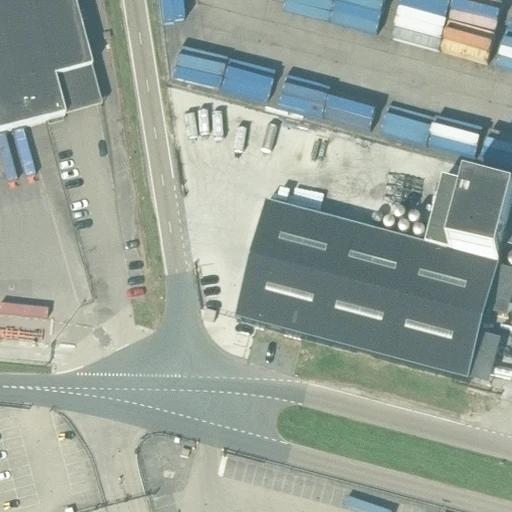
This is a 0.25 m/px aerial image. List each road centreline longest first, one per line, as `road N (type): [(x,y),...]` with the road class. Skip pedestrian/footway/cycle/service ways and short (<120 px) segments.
road 1 (unclassified): [(132,0),(200,391)]
road 2 (unclassified): [(511,451),(300,392),(200,391)]
road 3 (unclassified): [(205,432),(491,511)]
road 4 (unclassified): [(57,389),(205,432)]
road 5 (unclassified): [(200,391),(57,389)]
